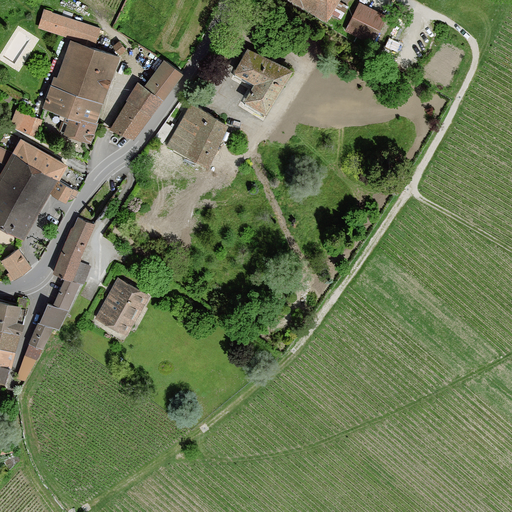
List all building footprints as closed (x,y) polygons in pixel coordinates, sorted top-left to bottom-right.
[(294,0),(329,20),(340,0),(294,0)] [(384,14),(360,2),(348,27),(372,39),(384,14)] [(46,11),(41,26),(95,44),(101,28),(46,11)] [(57,78),(47,107),(73,116),(67,133),(91,141),(98,121),(120,58),(74,42),(60,79),(57,78)] [(127,50),(121,42),(115,46),(122,54),(127,50)] [(288,73),(247,51),(235,74),(255,85),(245,103),(266,114),(288,73)] [(183,72),(165,60),(145,86),(139,82),(113,128),(134,136),(183,72)] [(229,125),(189,103),(166,144),(206,167),(229,125)] [(43,121),(18,111),(12,125),(37,135),(43,121)] [(174,126),(166,122),(155,138),(164,142),(174,126)] [(10,165),(0,183),(0,221),(26,236),(51,191),(68,200),(71,199),(74,198),(76,197),(80,191),(60,180),(68,165),(23,141),(15,156),(10,165)] [(15,156),(0,147),(0,159),(10,165),(15,156)] [(94,224),(79,219),(75,230),(73,229),(57,274),(73,280),(94,224)] [(18,249),(4,260),(16,277),(31,267),(18,249)] [(91,266),(82,263),(75,281),(84,285),(91,266)] [(147,294),(118,278),(96,316),(126,332),(147,294)] [(79,286),(67,280),(56,304),(69,310),(79,286)] [(0,378),(8,382),(12,367),(30,299),(21,297),(20,305),(0,299),(0,378)] [(69,313),(50,305),(42,323),(53,327),(61,331),(69,313)] [(53,327),(42,323),(40,323),(32,344),(44,349),(53,327)] [(25,381),(44,349),(32,344),(19,379),(25,381)]
